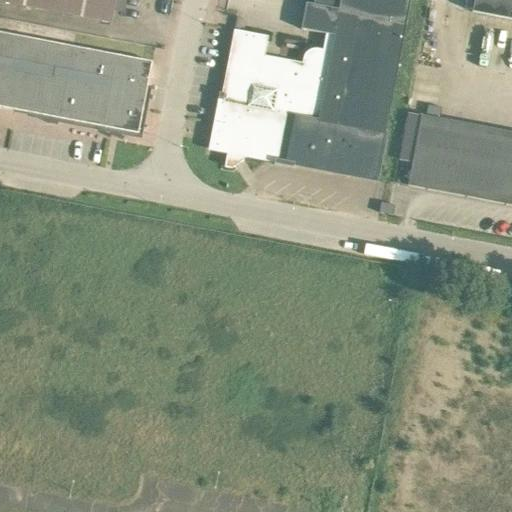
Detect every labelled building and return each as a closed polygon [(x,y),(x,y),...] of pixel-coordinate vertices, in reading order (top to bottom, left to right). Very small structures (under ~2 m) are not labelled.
[(116,0),(0,0),(0,3),(111,24),(116,0)] [(325,35),(322,51),(316,50),(313,50),(311,51),(308,53),(306,55),(304,57),(303,60),(302,64),(264,57),(268,38),(234,31),(211,151),(227,154),(225,168),(232,169),(243,161),(244,157),(274,163),(274,166),(293,169),(293,167),(375,183),(410,0),(314,0),(313,6),(306,5),(301,31),(325,35)] [(511,0),(474,0),(472,13),(511,20),(511,0)] [(152,63),(0,33),(0,108),(138,135),(152,63)] [(511,207),(511,133),(421,116),(408,187),(511,207)] [(381,204),(379,214),(393,217),(395,207),(381,204)]
